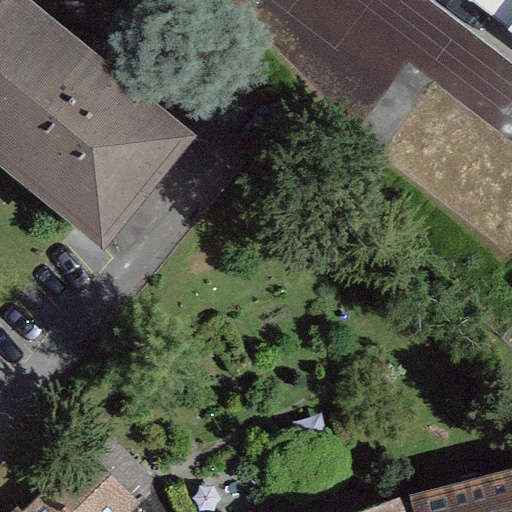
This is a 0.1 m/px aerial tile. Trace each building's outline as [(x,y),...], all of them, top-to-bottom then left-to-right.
[(43,0),(0,0),(0,155),(104,236),(196,118),(43,0)] [(511,0),(479,0),(509,22),(511,18),(511,0)] [(0,504),(0,511),(129,511),(143,498),(72,430),(0,504)] [(511,511),(511,471),(410,499),(413,511),(511,511)] [(406,511),(402,499),(366,511),(406,511)]
